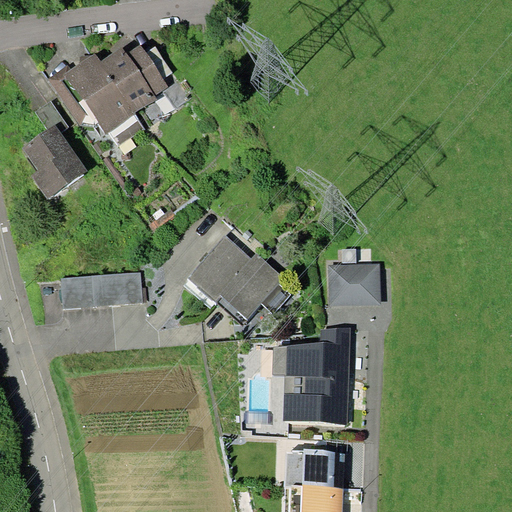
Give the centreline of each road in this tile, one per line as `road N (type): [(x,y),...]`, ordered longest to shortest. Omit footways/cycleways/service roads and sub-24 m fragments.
road 1 (tertiary): [(56,511),(0,293)]
road 2 (residential): [(203,9),(0,35)]
road 3 (residential): [(374,330),(370,511)]
road 4 (unknown): [(15,345),(178,338)]
